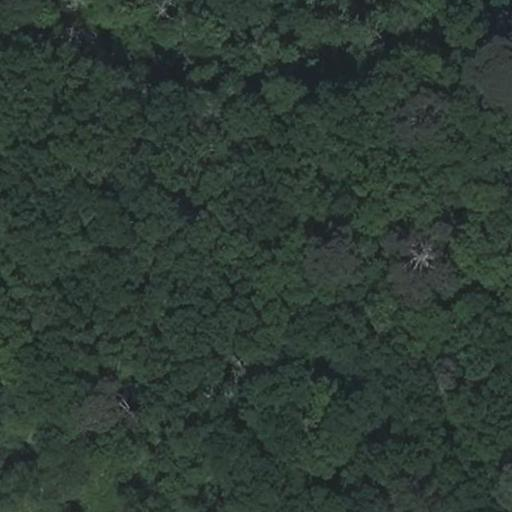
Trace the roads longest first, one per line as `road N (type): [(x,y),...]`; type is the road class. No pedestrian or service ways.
road 1 (unknown): [(511,299),(341,263),(258,302),(195,304)]
road 2 (unknown): [(195,304),(0,312)]
